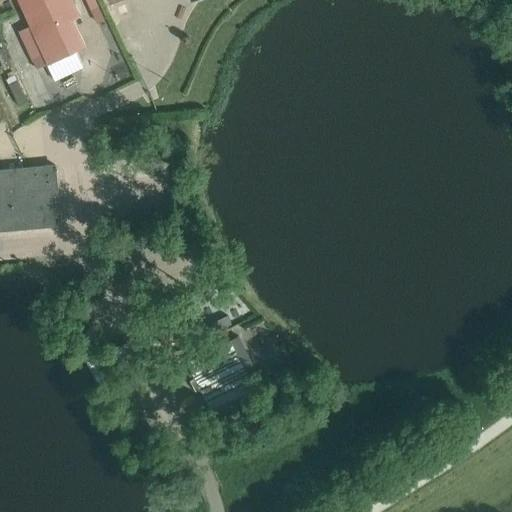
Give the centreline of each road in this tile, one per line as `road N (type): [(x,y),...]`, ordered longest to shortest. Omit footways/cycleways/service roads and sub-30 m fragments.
road 1 (unclassified): [(217,511),(88,237),(0,247)]
road 2 (unknown): [(75,238),(70,132),(78,118),(142,88),(154,67),(154,38),(133,0)]
